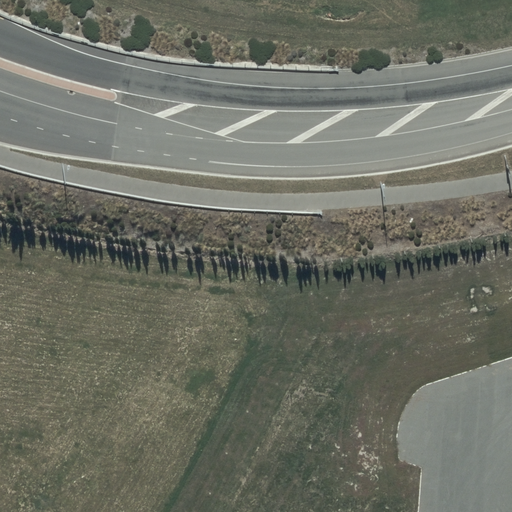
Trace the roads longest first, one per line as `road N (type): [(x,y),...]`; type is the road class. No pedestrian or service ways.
road 1 (secondary): [(0,36),(130,79),(398,123)]
road 2 (secondary): [(398,123),(223,149),(113,133),(0,100)]
